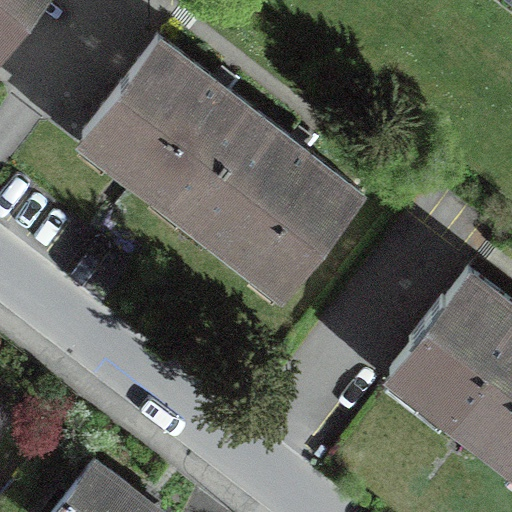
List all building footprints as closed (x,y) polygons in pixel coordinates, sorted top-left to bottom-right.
[(0,0),(0,40),(31,0),(0,0)] [(82,127),(183,205),(258,109),(157,29),(82,127)] [(358,186),(258,109),(183,205),(283,283),(358,186)] [(511,297),(467,263),(390,363),(511,455),(511,297)] [(165,511),(95,456),(50,511),(165,511)]
